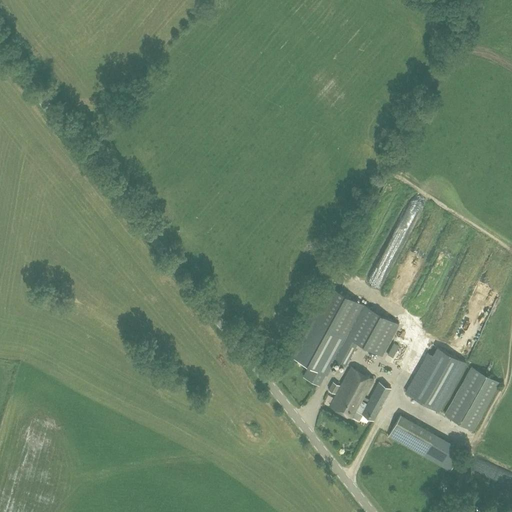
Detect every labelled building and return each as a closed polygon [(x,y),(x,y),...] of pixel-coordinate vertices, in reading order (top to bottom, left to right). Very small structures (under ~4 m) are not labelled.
[(398,213),(404,197),(390,192),(384,208),(398,213)] [(469,262),(479,267),(488,248),(478,244),(469,262)] [(401,284),(404,287),(406,285),(410,289),(417,282),(410,275),(401,284)] [(382,356),(399,324),(365,305),(327,284),(289,354),(327,375),(345,342),(355,347),(358,343),(382,356)] [(454,318),(466,299),(456,293),(444,312),(454,318)] [(410,364),(414,350),(401,347),(397,360),(410,364)] [(410,395),(438,411),(465,363),(437,347),(410,395)] [(338,390),(337,393),(330,405),(352,418),(356,411),(373,420),(391,388),(379,381),(369,399),(364,396),(373,379),(351,367),(338,390)] [(393,373),(400,376),(402,370),(395,367),(393,373)] [(473,431),(500,384),(472,368),(445,415),(473,431)] [(335,392),(337,393),(338,390),(337,389),(339,385),(333,381),(328,389),(335,393),(335,392)] [(409,419),(408,422),(399,419),(391,443),(430,456),(440,430),(409,419)]
